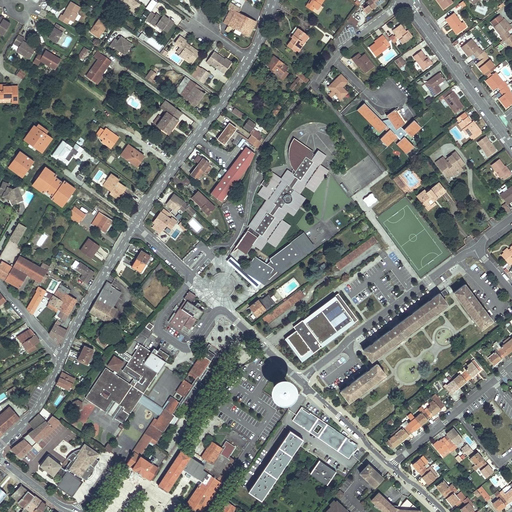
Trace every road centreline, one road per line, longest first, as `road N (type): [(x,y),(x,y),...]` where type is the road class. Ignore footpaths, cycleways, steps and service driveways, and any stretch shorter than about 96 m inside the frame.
road 1 (residential): [(301,382),(354,334),(480,248)]
road 2 (residential): [(133,224),(248,60)]
road 3 (residential): [(405,1),(499,127)]
road 4 (residential): [(62,355),(133,224)]
road 5 (residential): [(188,283),(160,317),(160,332),(189,346),(220,310)]
